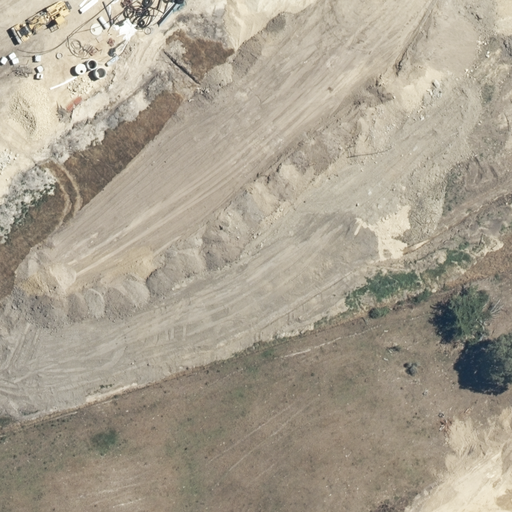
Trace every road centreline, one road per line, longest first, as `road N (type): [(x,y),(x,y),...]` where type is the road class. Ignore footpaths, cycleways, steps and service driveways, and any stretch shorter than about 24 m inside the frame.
road 1 (unknown): [(511,334),(432,511)]
road 2 (unknown): [(117,511),(0,431)]
